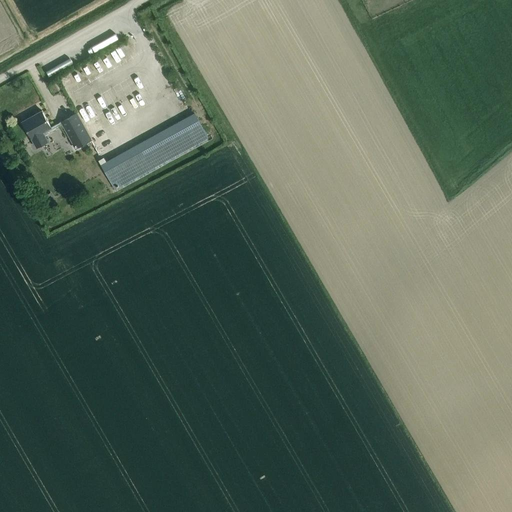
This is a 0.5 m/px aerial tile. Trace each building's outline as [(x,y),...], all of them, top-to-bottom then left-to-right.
[(123,46),(110,53),(115,63),(128,56),(123,46)] [(109,55),(105,58),(110,64),(114,60),(109,55)] [(123,85),(124,104),(134,104),(134,96),(142,96),(142,87),(138,87),(138,84),(123,85)] [(51,127),(46,119),(41,110),(22,121),(36,147),(48,141),(43,132),(51,127)] [(206,113),(108,157),(118,178),(124,175),(125,178),(217,137),(206,113)] [(72,114),(61,120),(74,141),(85,135),(72,114)] [(100,144),(105,153),(120,145),(115,136),(100,144)] [(44,204),(48,211),(58,206),(54,199),(44,204)]
